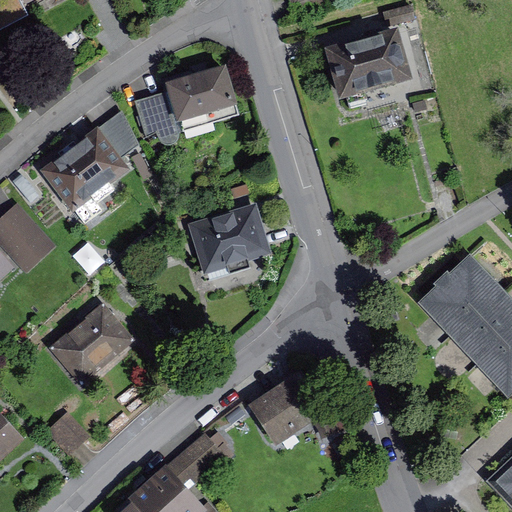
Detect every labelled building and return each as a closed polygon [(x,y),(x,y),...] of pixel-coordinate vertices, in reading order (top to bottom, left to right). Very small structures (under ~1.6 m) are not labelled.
[(402,32),(332,50),(345,103),(416,85),(402,32)] [(232,68),(171,86),(181,121),(243,103),(232,68)] [(100,129),(43,169),(72,209),(128,169),(100,129)] [(59,252),(21,207),(0,224),(0,241),(29,277),(59,252)] [(257,208),(190,228),(205,278),(272,259),(257,208)] [(90,242),(76,255),(92,273),(106,260),(90,242)] [(0,250),(0,288),(19,271),(0,250)] [(474,261),(424,310),(511,398),(511,298),(510,297),(474,261)] [(112,307),(55,345),(83,387),(140,348),(112,307)] [(306,373),(253,406),(283,453),(336,420),(306,373)] [(69,414),(52,430),(74,453),(90,437),(69,414)] [(0,415),(0,473),(29,447),(0,415)] [(206,438),(191,450),(213,476),(228,464),(206,438)] [(191,450),(176,462),(198,488),(213,476),(191,450)] [(176,462),(115,511),(217,511),(198,488),(176,462)] [(511,463),(492,483),(511,504),(511,463)]
